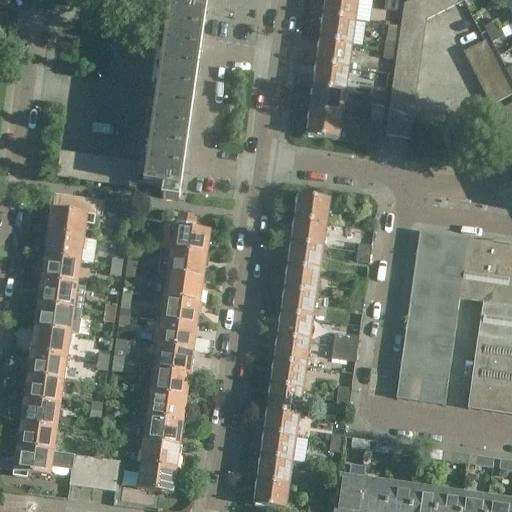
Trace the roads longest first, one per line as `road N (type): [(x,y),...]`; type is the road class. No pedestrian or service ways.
road 1 (residential): [(511,434),(374,412),(401,181)]
road 2 (residential): [(217,511),(261,162)]
road 3 (residential): [(0,289),(39,29),(24,0)]
road 4 (residential): [(261,162),(282,0)]
road 5 (residential): [(401,181),(261,162)]
